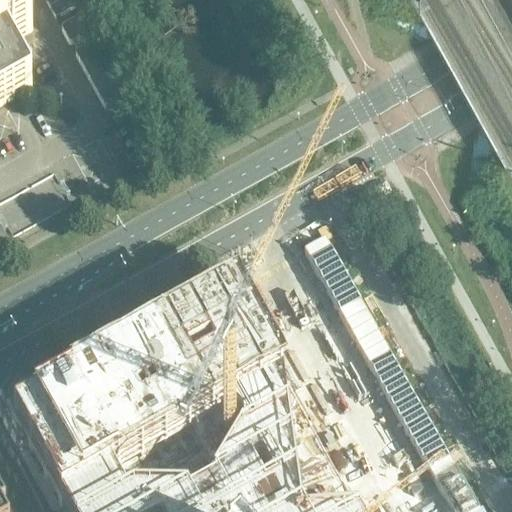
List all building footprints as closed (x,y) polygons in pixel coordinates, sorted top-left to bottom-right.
[(16,0),(0,0),(0,108),(30,92),(31,91),(31,90),(32,90),(32,89),(32,88),(31,87),(7,44),(12,41),(13,43),(31,33),(32,31),(32,30),(32,29),(32,28),(16,0)] [(75,22),(63,28),(63,29),(62,29),(62,30),(61,31),(61,32),(62,33),(68,45),(69,45),(69,46),(70,46),(71,47),(72,46),(73,46),(85,39),(86,38),(86,37),(86,36),(86,35),(79,23),(78,22),(77,22),(76,22),(75,22)] [(121,99),(93,48),(92,47),(91,47),(90,47),(89,47),(77,54),(76,54),(75,55),(75,56),(75,57),(76,58),(104,109),(105,110),(106,110),(107,110),(120,103),(121,102),(121,101),(121,100),(121,99)] [(386,184),(365,198),(371,207),(392,194),(386,184)] [(354,511),(236,298),(12,423),(61,511),(354,511)]
